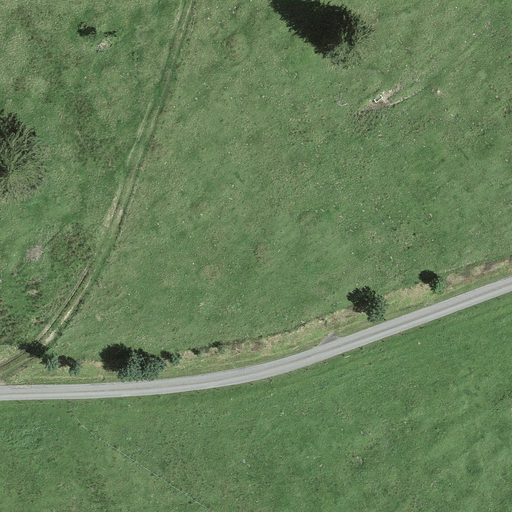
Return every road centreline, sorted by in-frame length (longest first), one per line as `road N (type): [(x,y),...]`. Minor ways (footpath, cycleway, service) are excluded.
road 1 (track): [(0,393),(150,387),(273,368),(511,284)]
road 2 (track): [(0,379),(36,351),(93,269),(191,0)]
